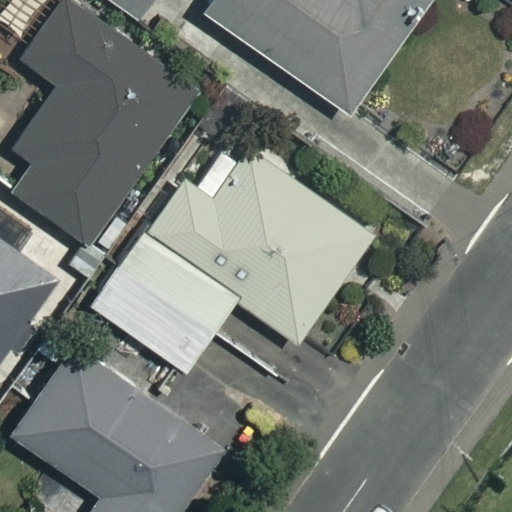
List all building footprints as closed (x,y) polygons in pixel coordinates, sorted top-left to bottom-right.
[(187,79),(72,0),(46,0),(12,50),(47,74),(7,133),(30,150),(7,184),(81,234),(187,79)] [(133,0),(115,0),(128,8),(133,0)] [(193,0),(336,102),(409,0),(193,0)] [(362,225),(237,138),(228,152),(196,130),(81,296),(175,361),(225,288),(288,332),(362,225)] [(0,326),(43,263),(0,234),(0,326)] [(150,382),(72,325),(0,423),(55,463),(31,496),(53,511),(156,511),(210,438),(144,390),(150,382)]
